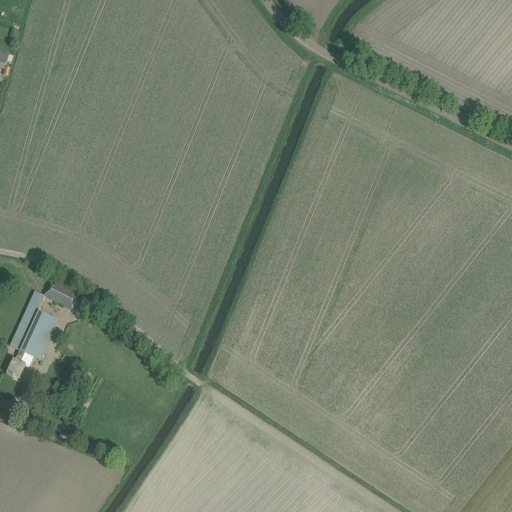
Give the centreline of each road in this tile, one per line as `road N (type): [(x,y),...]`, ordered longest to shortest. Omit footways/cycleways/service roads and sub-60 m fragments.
road 1 (unclassified): [(0,253),(68,274),(176,365),(335,472)]
road 2 (unclassified): [(511,147),(328,55),(264,0)]
